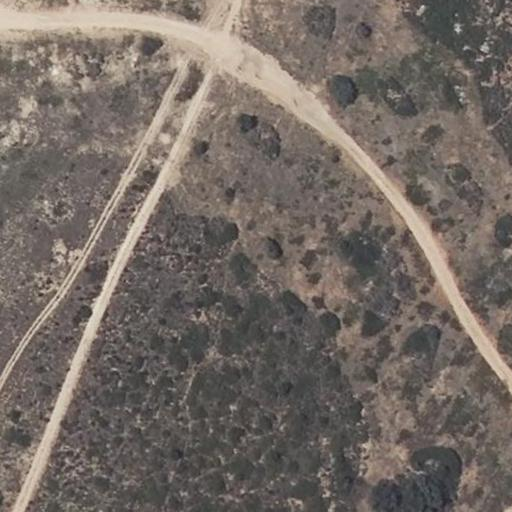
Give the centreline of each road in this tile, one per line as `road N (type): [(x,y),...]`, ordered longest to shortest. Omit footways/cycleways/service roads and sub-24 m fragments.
road 1 (track): [(210,29),(276,59),(415,194),(466,316),(511,378)]
road 2 (track): [(0,12),(210,29)]
